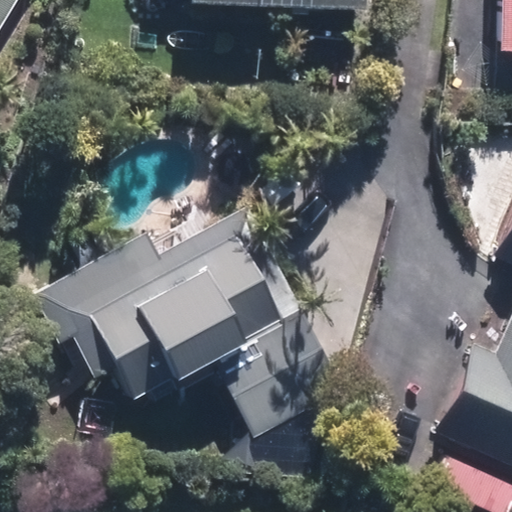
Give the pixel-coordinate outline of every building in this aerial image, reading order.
[(0,0),(0,25),(14,0),(0,0)] [(511,0),(503,0),(502,38),(511,38),(511,0)] [(148,221),(33,282),(61,335),(80,325),(99,361),(116,352),(135,388),(217,345),(258,422),(340,378),(246,203),(162,248),(148,221)] [(433,425),(511,460),(511,214),(495,251),(511,258),(511,310),(496,345),(474,335),(433,425)] [(129,511),(131,474),(85,472),(83,511),(86,511),(129,511)]
